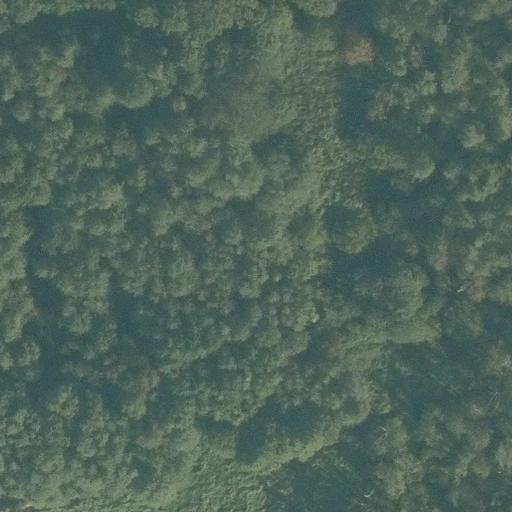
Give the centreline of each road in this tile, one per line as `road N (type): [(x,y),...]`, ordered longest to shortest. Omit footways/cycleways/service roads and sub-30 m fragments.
road 1 (track): [(0,97),(209,439)]
road 2 (track): [(0,50),(185,0)]
